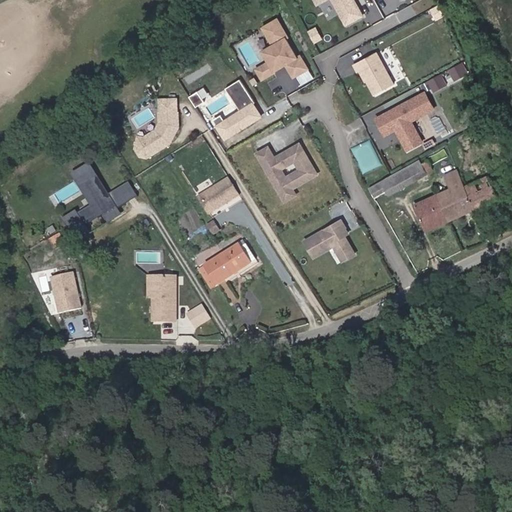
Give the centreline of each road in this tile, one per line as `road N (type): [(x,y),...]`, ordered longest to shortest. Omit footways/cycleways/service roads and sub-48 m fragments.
road 1 (unclassified): [(0,374),(95,352),(279,343),(321,333),(412,289)]
road 2 (residential): [(412,289),(350,184),(323,108),(324,60),(392,22)]
